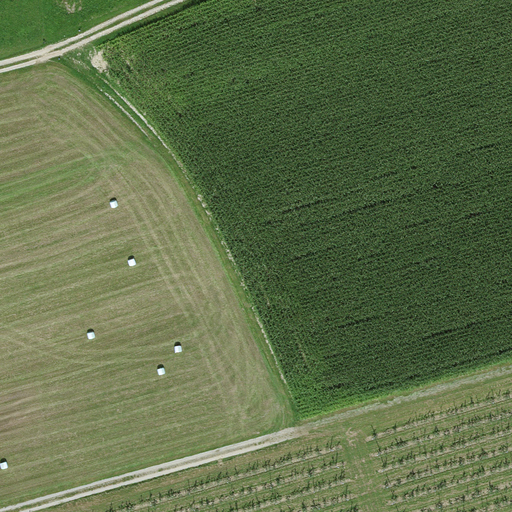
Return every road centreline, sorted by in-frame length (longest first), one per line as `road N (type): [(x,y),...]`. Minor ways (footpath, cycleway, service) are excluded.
road 1 (track): [(511,379),(19,511)]
road 2 (track): [(188,0),(0,65)]
road 3 (track): [(168,152),(98,80),(51,53)]
